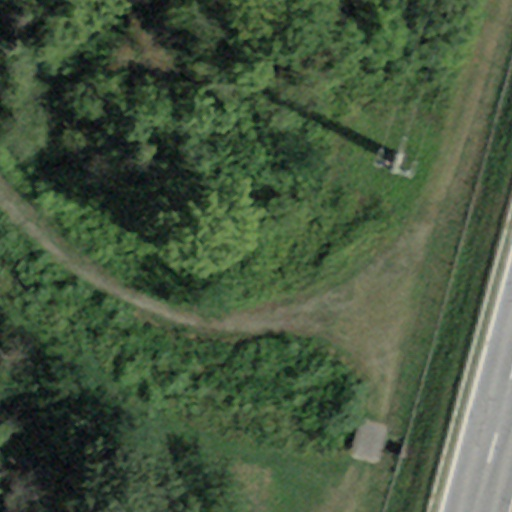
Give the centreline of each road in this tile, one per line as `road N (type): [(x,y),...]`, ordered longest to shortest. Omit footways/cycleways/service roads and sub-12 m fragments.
road 1 (track): [(478,0),(366,348),(325,511)]
road 2 (track): [(384,292),(294,316),(176,316),(118,294),(74,263),(0,188)]
road 3 (secondary): [(511,379),(476,511)]
